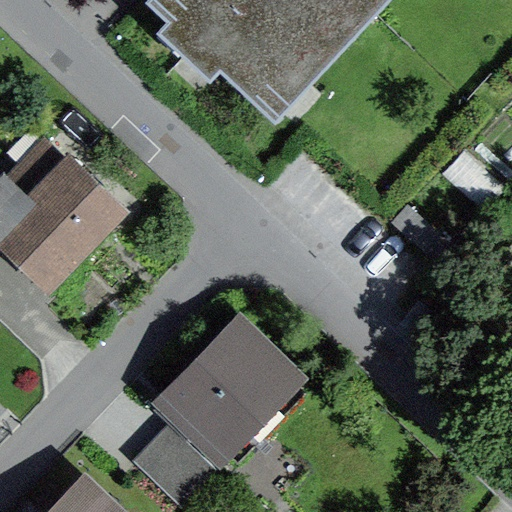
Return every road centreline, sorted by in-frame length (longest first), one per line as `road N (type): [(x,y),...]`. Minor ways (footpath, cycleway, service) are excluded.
road 1 (residential): [(511,479),(246,226)]
road 2 (residential): [(0,482),(246,226)]
road 3 (residential): [(246,226),(11,0)]
